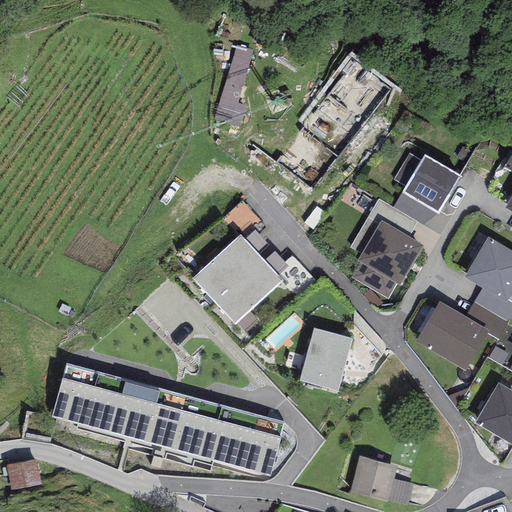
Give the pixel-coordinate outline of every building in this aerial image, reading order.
[(253,54),(235,49),(214,120),(241,128),(247,109),(238,106),(253,54)] [(394,87),(350,55),(275,160),(311,189),(394,87)] [(458,178),(422,159),(402,196),(437,215),(458,178)] [(422,249),(379,224),(356,264),(399,289),(422,249)] [(282,283),(241,238),(193,280),(234,326),(282,283)] [(511,294),(511,254),(487,240),(464,281),(506,305),(511,294)] [(439,306),(416,346),(465,375),(489,334),(439,306)] [(351,341),(313,331),(298,383),(337,394),(351,341)] [(285,425),(66,368),(51,420),(269,482),(285,425)] [(511,394),(498,386),(474,426),(511,447),(511,394)] [(397,468),(359,459),(350,494),(388,503),(397,468)] [(35,462),(5,468),(11,494),(40,487),(35,462)]
